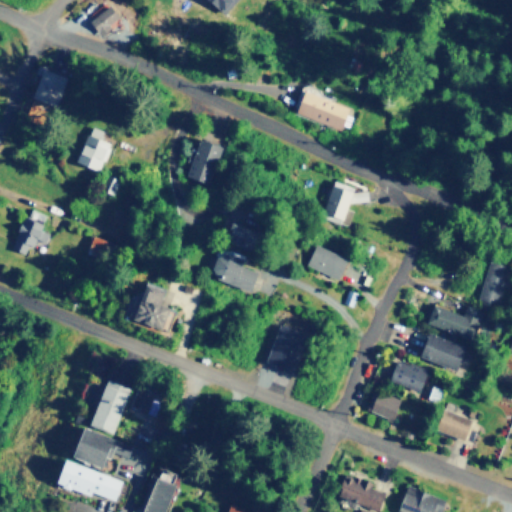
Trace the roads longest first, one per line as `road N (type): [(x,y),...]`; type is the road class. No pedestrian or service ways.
road 1 (residential): [(511,495),(0,290)]
road 2 (residential): [(39,27),(381,177),(511,225)]
road 3 (residential): [(298,511),(415,239),(408,211),(381,177)]
